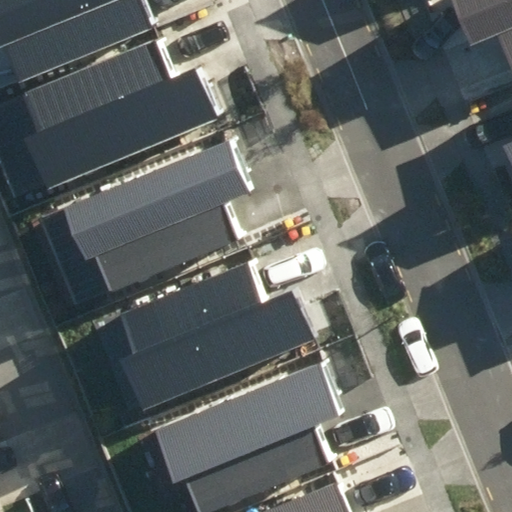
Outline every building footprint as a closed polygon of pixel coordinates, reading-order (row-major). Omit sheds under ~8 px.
[(0,0),(0,19),(8,40),(22,34),(34,64),(157,14),(151,0),(0,0)] [(505,15),(511,31),(511,0),(476,0),(486,23),(505,15)] [(42,108),(63,160),(229,93),(207,38),(177,50),(166,23),(43,73),(55,103),(42,108)] [(244,122),(78,189),(99,242),(113,236),(125,266),(248,216),(237,188),(266,176),(244,122)] [(137,329),(158,382),(325,314),(302,260),(273,272),(261,244),(138,294),(150,324),(137,329)] [(334,353),(168,421),(189,473),(203,468),(215,497),(338,447),(327,420),(356,408),(334,353)] [(387,511),(382,498),(352,510),(341,483),(268,511),(387,511)]
